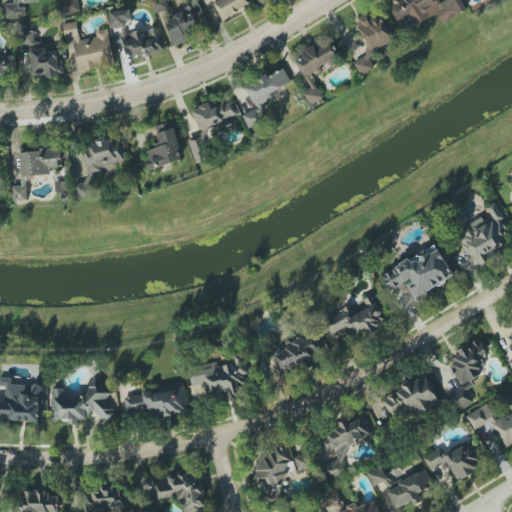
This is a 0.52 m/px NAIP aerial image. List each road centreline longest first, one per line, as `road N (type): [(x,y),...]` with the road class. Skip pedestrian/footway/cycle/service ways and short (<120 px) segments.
road 1 (residential): [(0,454),(87,460),(217,438),(342,390),(511,284)]
road 2 (residential): [(0,111),(89,105),(165,83),(247,48),(327,0)]
